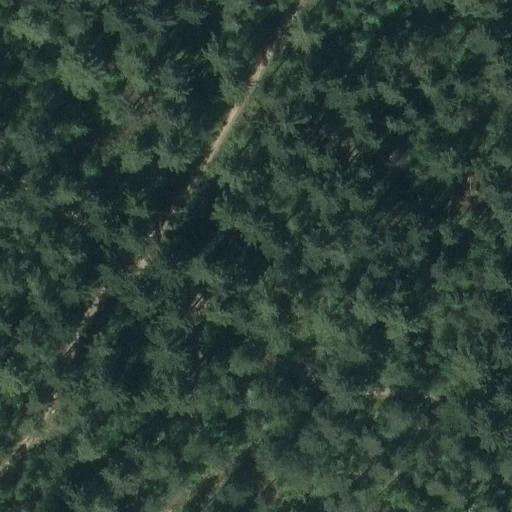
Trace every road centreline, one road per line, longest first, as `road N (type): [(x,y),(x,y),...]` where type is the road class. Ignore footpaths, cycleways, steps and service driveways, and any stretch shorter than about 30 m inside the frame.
road 1 (track): [(307,0),(171,233),(129,265),(69,351),(28,440),(0,470)]
road 2 (track): [(129,511),(128,490),(207,350),(190,300)]
road 3 (track): [(190,300),(0,170)]
